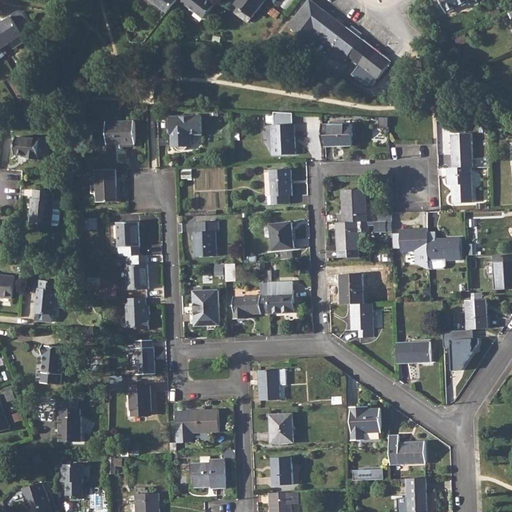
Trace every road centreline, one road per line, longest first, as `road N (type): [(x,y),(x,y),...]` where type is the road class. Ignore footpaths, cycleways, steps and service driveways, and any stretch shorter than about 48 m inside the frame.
road 1 (residential): [(323,347),(315,170),(398,168),(415,183)]
road 2 (residential): [(176,352),(170,211),(155,191)]
road 3 (residential): [(456,427),(438,424),(323,347)]
road 4 (residential): [(244,511),(242,389)]
